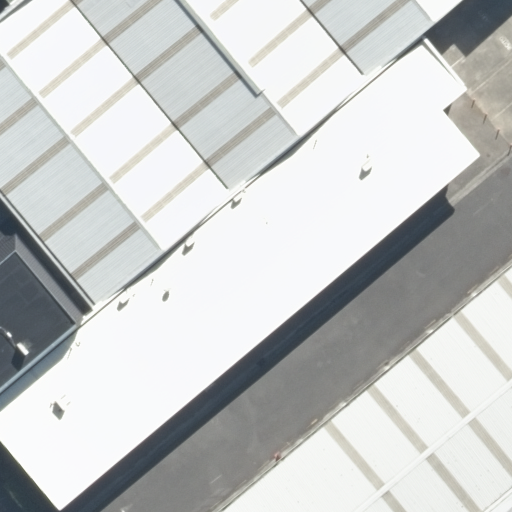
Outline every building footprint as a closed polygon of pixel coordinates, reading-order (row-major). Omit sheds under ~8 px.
[(415,36),(457,0),(4,0),(0,4),(0,208),(13,224),(87,311),(415,36)] [(415,36),(87,311),(0,383),(0,455),(47,511),(471,155),(433,110),(459,88),(415,36)] [(0,383),(87,311),(13,224),(0,234),(0,383)] [(481,511),(511,486),(511,257),(209,511),(481,511)] [(511,511),(511,486),(481,511),(511,511)]
